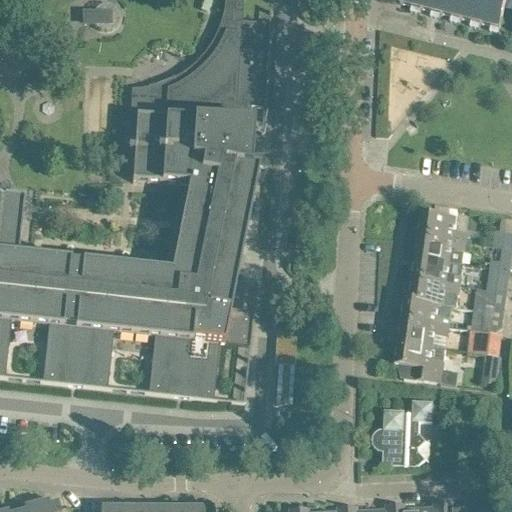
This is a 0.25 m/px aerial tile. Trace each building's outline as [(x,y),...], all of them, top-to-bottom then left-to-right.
[(162,87),(148,91),(147,119),(250,126),(251,110),(263,110),(263,111),(264,111),(270,25),(268,25),(268,26),(241,24),(241,2),(240,0),(225,0),(225,9),(224,19),(220,31),(215,42),(208,52),(198,64),(187,74),(175,82),(162,87)] [(401,0),(400,5),(412,8),(411,13),(419,15),(420,10),(422,0),(401,0)] [(443,0),(422,0),(420,10),(432,13),(431,18),(438,20),(440,15),(443,0)] [(460,20),(465,0),(443,0),(440,15),(452,18),(451,23),(458,25),(460,20)] [(465,0),(460,20),(471,23),(470,28),(478,30),(479,25),(480,25),(486,0),(465,0)] [(486,0),(480,25),(491,28),(490,33),(498,35),(499,30),(500,30),(507,0),(486,0)] [(95,13),(83,13),(83,28),(95,28),(96,28),(96,29),(97,29),(97,30),(98,30),(98,31),(99,31),(99,32),(100,32),(101,32),(102,33),(103,33),(104,33),(105,33),(106,33),(107,33),(108,33),(109,33),(110,33),(111,32),(112,32),(113,32),(113,31),(114,31),(115,30),(116,29),(117,28),(117,27),(118,27),(118,26),(118,25),(119,24),(119,23),(119,22),(119,21),(119,20),(119,19),(119,18),(119,17),(118,16),(118,15),(118,14),(117,14),(117,13),(116,12),(115,11),(114,10),(113,10),(113,9),(112,9),(111,9),(111,8),(110,8),(109,8),(108,8),(107,7),(106,7),(105,8),(104,8),(103,8),(102,8),(101,8),(101,9),(100,9),(99,10),(98,10),(98,11),(97,11),(97,12),(96,12),(96,13),(95,13)] [(149,86),(177,79),(174,66),(146,73),(149,86)] [(144,396),(216,404),(216,403),(213,403),(219,346),(224,347),(231,312),(260,169),(247,167),(248,155),(252,156),(252,153),(248,153),(250,128),(254,129),(254,126),(250,126),(147,119),(136,118),(132,184),(188,188),(171,274),(18,257),(25,200),(0,196),(0,380),(7,381),(7,380),(5,380),(9,339),(47,343),(42,384),(40,384),(40,385),(112,393),(112,392),(107,391),(112,350),(153,355),(148,396),(144,395),(144,396)] [(422,217),(419,239),(466,246),(468,237),(454,235),(458,211),(436,208),(434,219),(422,217)] [(511,235),(495,233),(493,250),(511,252),(511,235)] [(419,239),(415,261),(463,267),(465,256),(466,246),(419,239)] [(511,252),(493,250),(492,252),(503,254),(501,267),(511,269),(511,264),(511,252)] [(415,261),(412,282),(460,289),(463,267),(415,261)] [(489,272),(486,293),(507,296),(511,269),(501,267),(490,266),(489,272)] [(412,282),(409,303),(444,308),(444,309),(452,311),(457,312),(459,299),(458,298),(460,289),(412,282)] [(507,296),(486,293),(477,292),(474,314),(474,319),(483,320),(485,309),(496,311),(496,310),(505,311),(507,296)] [(405,303),(401,325),(449,331),(450,322),(452,311),(444,309),(444,308),(409,303),(405,303)] [(474,314),(471,334),(495,337),(503,331),(505,311),(496,310),(496,311),(485,309),(483,320),(474,319),(474,314)] [(254,316),(231,312),(224,347),(249,349),(254,316)] [(446,352),(433,350),(434,339),(447,341),(449,331),(401,325),(398,346),(446,353),(446,352)] [(471,334),(468,353),(472,354),(472,355),(498,359),(500,346),(495,337),(471,334)] [(276,335),(275,367),(276,367),(278,367),(294,368),(295,368),(295,365),(296,336),(278,335),(276,335)] [(441,387),(443,367),(446,353),(398,346),(395,368),(405,370),(404,373),(405,378),(404,383),(416,384),(416,383),(441,387)] [(486,358),(483,385),(497,387),(501,360),(498,359),(486,358)] [(292,408),(294,368),(278,367),(276,407),(292,408)] [(381,456),(383,456),(385,456),(385,465),(383,465),(379,466),(378,470),(379,470),(380,467),(383,466),(392,466),(392,469),(419,470),(426,463),(419,456),(418,456),(419,452),(427,445),(420,438),(419,438),(420,425),(432,425),(433,405),(413,405),(413,417),(405,416),(405,414),(385,414),(384,432),(382,432),(380,432),(378,433),(376,434),(375,436),(374,437),(373,439),(372,441),(372,443),(372,445),(372,447),(373,449),(374,451),(376,452),(377,454),(379,455),(381,456)] [(37,511),(59,511),(58,505),(50,507),(48,503),(36,506),(37,511)]
